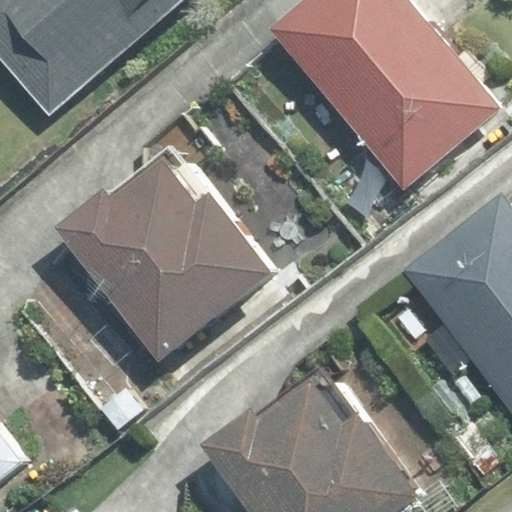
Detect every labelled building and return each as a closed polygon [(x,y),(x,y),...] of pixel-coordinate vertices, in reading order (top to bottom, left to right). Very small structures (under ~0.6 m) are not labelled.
[(0,0),(0,62),(61,132),(211,0),(0,0)] [(418,0),(317,0),(286,25),(415,186),(508,113),(418,0)] [(193,136),(67,238),(171,366),(297,264),(193,136)] [(511,199),(414,273),(511,402),(511,199)] [(338,367),(211,453),(251,511),(424,511),(433,507),(338,367)] [(0,510),(42,478),(0,424),(0,510)]
